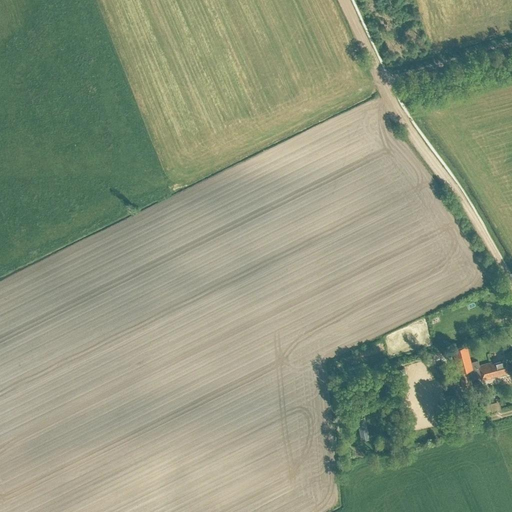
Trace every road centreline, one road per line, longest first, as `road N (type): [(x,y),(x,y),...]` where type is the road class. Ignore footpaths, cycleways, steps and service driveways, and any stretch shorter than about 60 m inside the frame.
road 1 (track): [(511,287),(381,81)]
road 2 (track): [(381,81),(511,44)]
